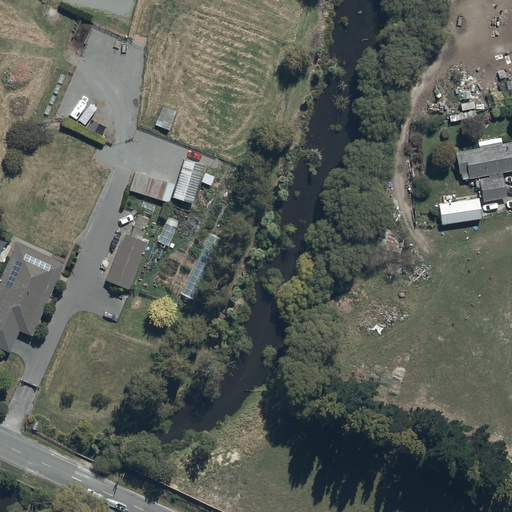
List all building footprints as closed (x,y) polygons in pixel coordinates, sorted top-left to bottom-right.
[(176,110),(163,105),(156,124),(170,128),(176,110)] [(511,140),(455,148),(460,182),(476,180),(478,192),(438,197),(441,224),(482,218),(479,198),(506,194),(502,170),(511,168),(511,140)] [(205,162),(184,156),(173,195),(193,201),(205,162)] [(175,181),(135,169),(129,188),(170,200),(175,181)] [(407,233),(371,219),(364,238),(400,251),(407,233)] [(149,240),(125,231),(107,277),(130,286),(149,240)] [(65,262),(18,240),(0,279),(0,345),(10,350),(20,328),(32,334),(65,262)]
